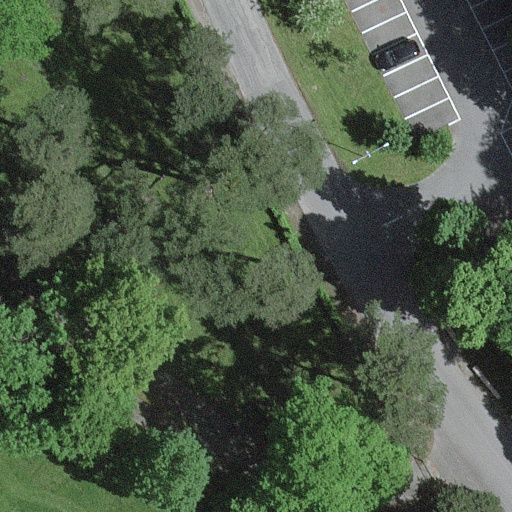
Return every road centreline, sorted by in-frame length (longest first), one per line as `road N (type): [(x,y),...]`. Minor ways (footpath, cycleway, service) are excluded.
road 1 (tertiary): [(511,482),(350,240),(284,124),(231,0)]
road 2 (track): [(355,511),(0,258)]
road 3 (track): [(366,511),(482,440)]
